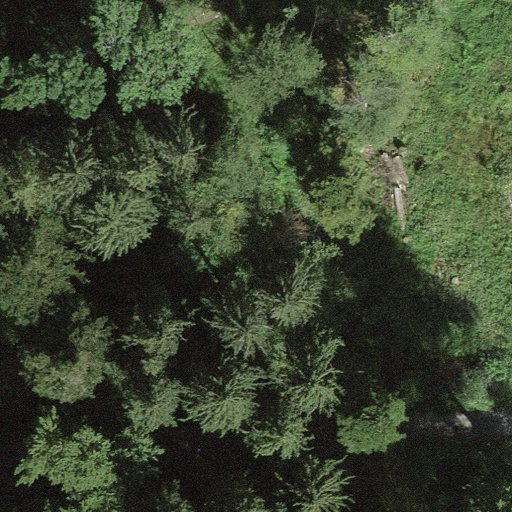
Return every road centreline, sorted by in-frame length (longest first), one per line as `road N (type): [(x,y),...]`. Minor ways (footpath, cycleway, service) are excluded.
road 1 (track): [(0,453),(511,422)]
road 2 (track): [(210,0),(0,96)]
